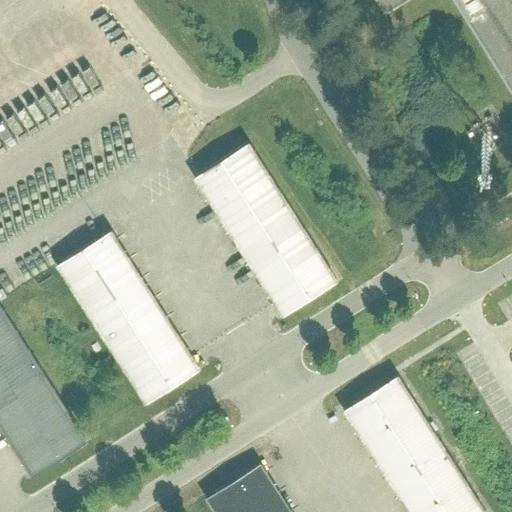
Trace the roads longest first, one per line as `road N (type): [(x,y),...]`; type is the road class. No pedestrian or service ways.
road 1 (unclassified): [(511,204),(23,511)]
road 2 (unclassified): [(124,511),(511,264)]
